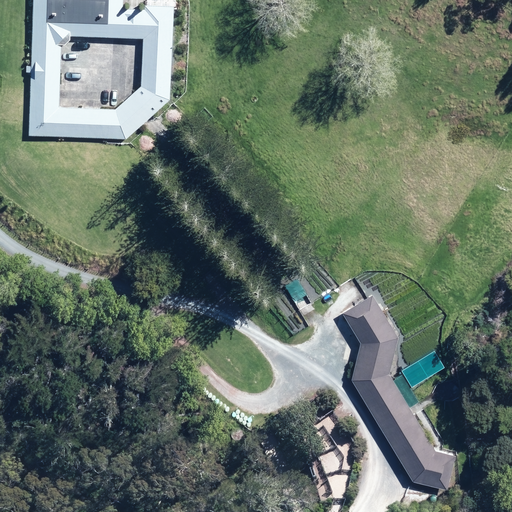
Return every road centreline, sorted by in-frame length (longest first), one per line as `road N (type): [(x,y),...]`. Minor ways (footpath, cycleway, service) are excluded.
road 1 (track): [(0,231),(55,275),(156,299),(156,323),(243,400),(264,406),(283,394),(291,372),(322,380),(378,468),(376,494)]
road 2 (track): [(291,372),(282,352),(224,314),(156,299)]
